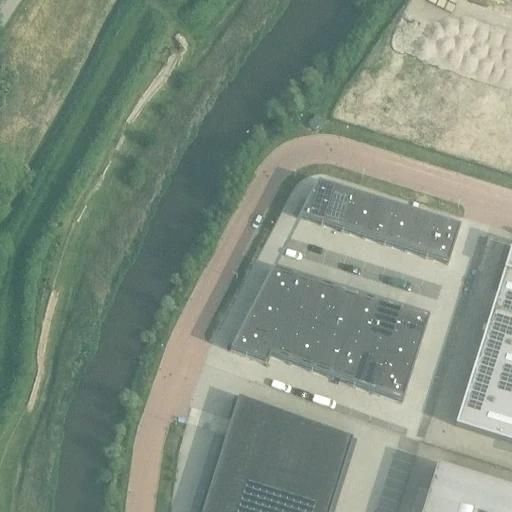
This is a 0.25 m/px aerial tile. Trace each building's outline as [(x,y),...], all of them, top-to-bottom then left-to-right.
[(316,185),(298,220),(300,221),(447,267),(459,229),(316,185)] [(464,397),(455,427),(511,445),(511,246),(490,313),(511,319),(502,346),(482,339),(472,371),(493,377),(484,403),(464,397)] [(272,271),(229,353),(266,366),(270,359),(401,406),(429,320),(274,271),(272,271)] [(329,511),(352,440),(237,399),(201,511),(329,511)] [(511,511),(511,492),(435,469),(421,511),(511,511)]
